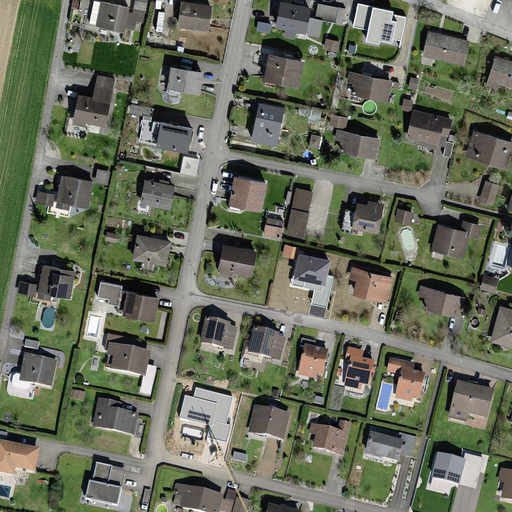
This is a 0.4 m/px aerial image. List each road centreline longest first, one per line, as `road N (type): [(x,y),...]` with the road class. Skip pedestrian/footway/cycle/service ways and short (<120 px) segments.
road 1 (residential): [(367,511),(154,453),(182,295)]
road 2 (residential): [(0,348),(63,0)]
road 3 (residential): [(511,377),(369,335),(182,295)]
road 4 (residential): [(431,198),(214,153)]
road 5 (residential): [(214,153),(244,0)]
road 6 (residential): [(182,295),(214,153)]
